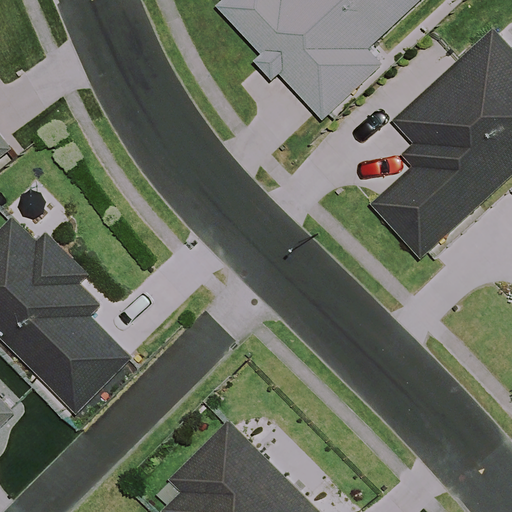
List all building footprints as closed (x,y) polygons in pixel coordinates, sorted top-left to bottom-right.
[(427,0),(231,0),(225,6),(269,52),(260,61),(281,82),(289,75),(330,117),(385,64),(373,52),(427,0)] [(434,267),(511,186),(511,51),(491,31),(397,129),(410,141),(394,157),(412,174),(376,211),(434,267)] [(0,181),(26,161),(0,129),(0,181)] [(96,315),(108,303),(20,221),(0,242),(0,336),(89,420),(145,360),(96,315)] [(0,455),(1,454),(0,453),(0,430),(19,411),(0,392),(0,455)] [(330,511),(239,423),(156,508),(159,511),(330,511)]
